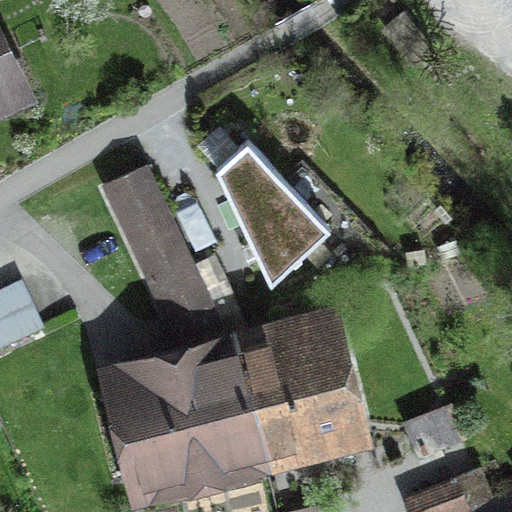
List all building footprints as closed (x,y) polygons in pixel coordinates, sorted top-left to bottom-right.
[(0,92),(13,87),(0,61),(0,92)] [(247,138),(216,167),(271,281),(329,226),(247,138)] [(107,182),(192,364),(237,352),(147,163),(107,182)] [(21,276),(0,286),(0,344),(43,324),(21,276)] [(327,328),(237,352),(259,442),(350,419),(327,328)] [(259,442),(237,352),(192,364),(120,383),(143,473),(259,442)] [(407,497),(412,511),(445,511),(511,485),(511,470),(501,444),(449,464),(454,479),(407,497)] [(511,485),(445,511),(485,511),(511,501),(511,485)] [(328,511),(325,500),(278,511),(328,511)]
